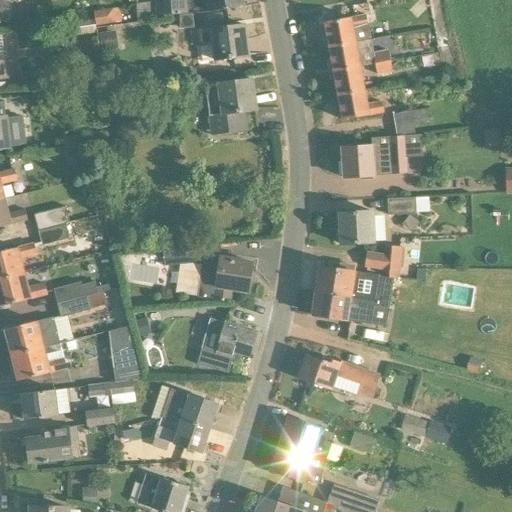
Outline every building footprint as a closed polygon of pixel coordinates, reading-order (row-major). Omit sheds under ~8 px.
[(0,0),(0,24),(2,24),(2,22),(10,24),(15,3),(10,2),(10,1),(3,0),(0,0)] [(139,0),(140,15),(156,15),(156,0),(139,0)] [(188,15),(209,13),(242,8),(241,0),(201,0),(186,1),(185,0),(157,0),(159,16),(188,15)] [(354,10),(355,18),(326,24),(331,49),(372,41),(367,16),(364,17),(363,8),(354,10)] [(95,13),(98,27),(122,23),(120,9),(95,13)] [(194,29),(194,16),(180,16),(180,30),(194,29)] [(199,33),(203,63),(250,56),(246,26),(199,33)] [(374,54),(372,41),(331,49),(335,72),(361,67),(376,65),(392,62),(398,61),(397,57),(391,58),(390,51),(374,54)] [(393,73),(392,62),(376,65),(378,75),(393,73)] [(361,67),(335,72),(339,96),(366,91),(361,67)] [(246,113),(258,111),(253,80),(206,87),(213,132),(226,130),(227,135),(249,132),(246,113)] [(366,91),(339,96),(344,121),(385,113),(383,103),(368,105),(366,91)] [(394,115),(397,135),(413,134),(413,125),(432,123),(430,110),(394,115)] [(0,117),(0,150),(13,148),(9,116),(0,117)] [(374,180),(374,177),(376,177),(376,169),(388,168),(388,160),(423,157),(421,136),(414,136),(413,134),(397,135),(372,138),(372,145),(342,148),(345,179),(364,178),(364,181),(374,180)] [(0,174),(0,202),(7,201),(3,185),(18,181),(16,170),(0,174)] [(389,217),(417,215),(417,199),(389,201),(389,217)] [(0,228),(29,221),(26,211),(10,215),(7,201),(0,202),(0,228)] [(39,231),(70,223),(66,208),(35,216),(39,231)] [(377,244),(375,213),(340,214),(342,243),(341,243),(341,245),(377,244)] [(74,222),(70,223),(39,231),(43,246),(78,237),(74,222)] [(0,281),(27,275),(23,259),(38,255),(35,245),(0,253),(0,281)] [(249,293),(254,264),(223,259),(214,259),(213,246),(164,251),(166,267),(204,263),(198,298),(231,303),(233,290),(249,293)] [(413,249),(402,248),(393,247),(392,256),(368,253),(365,267),(390,271),(390,278),(389,279),(393,279),(398,279),(400,261),(412,262),(413,249)] [(321,267),(317,293),(374,302),(378,276),(355,273),(356,268),(341,265),(340,270),(321,267)] [(0,307),(0,308),(48,295),(45,284),(30,287),(27,275),(0,281),(0,307)] [(378,276),(374,302),(317,293),(313,316),(370,325),(373,307),(388,309),(393,279),(389,279),(390,278),(378,276)] [(81,283),(54,290),(57,304),(88,296),(98,294),(110,290),(108,285),(97,288),(96,283),(82,286),(81,283)] [(92,310),(88,296),(57,304),(59,311),(61,317),(61,318),(62,317),(92,310)] [(45,348),(61,344),(53,319),(6,331),(13,357),(45,348)] [(228,324),(226,329),(219,352),(218,354),(234,358),(236,353),(251,357),(258,334),(228,324)] [(145,379),(132,326),(110,331),(117,383),(133,382),(145,379)] [(65,359),(49,363),(45,348),(13,357),(19,382),(68,369),(65,359)] [(361,395),(372,399),(380,376),(328,359),(327,363),(308,356),(300,381),(335,392),(340,378),(364,386),(361,395)] [(111,384),(112,397),(134,394),(133,382),(117,383),(111,384)] [(90,386),(91,399),(112,397),(111,384),(90,386)] [(68,402),(66,389),(22,395),(25,421),(59,416),(58,403),(68,402)] [(172,390),(168,401),(172,403),(166,418),(168,418),(174,417),(211,429),(219,405),(190,395),(190,396),(172,390)] [(114,409),(93,412),(86,412),(88,428),(116,424),(114,409)] [(407,415),(401,431),(425,439),(430,423),(407,415)] [(159,427),(155,438),(203,454),(211,429),(174,417),(168,418),(164,429),(159,427)] [(290,419),(281,444),(312,455),(313,454),(327,459),(335,435),(322,430),(322,429),(290,419)] [(73,459),(70,428),(43,431),(44,438),(28,440),(31,464),(73,459)] [(372,455),(377,440),(355,433),(350,448),(372,455)] [(319,485),(322,474),(308,469),(312,455),(281,444),(273,471),(289,476),(288,478),(303,483),(304,480),(319,485)] [(145,486),(139,504),(162,511),(180,511),(189,488),(162,479),(147,474),(143,485),(145,486)] [(327,502),(326,505),(338,511),(375,511),(380,501),(334,485),(327,502)] [(258,511),(324,511),(326,505),(327,502),(295,491),(289,507),(263,498),(258,511)]
